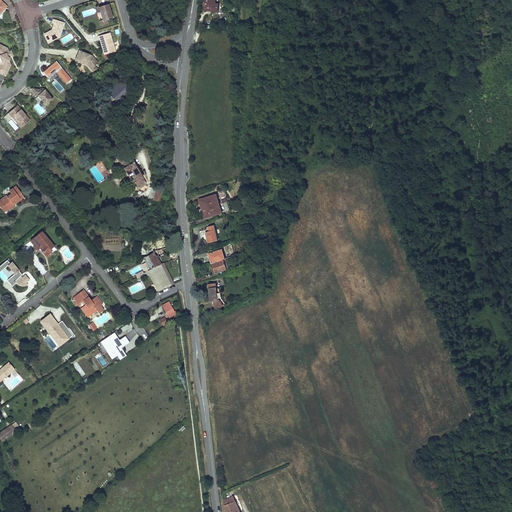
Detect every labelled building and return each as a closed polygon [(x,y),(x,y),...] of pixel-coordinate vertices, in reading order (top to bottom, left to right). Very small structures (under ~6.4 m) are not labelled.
[(3,0),(0,0),(0,11),(1,12),(8,5),(3,0)] [(213,0),(204,0),(204,10),(219,11),(219,3),(213,3),(213,0)] [(97,6),(101,19),(105,18),(110,16),(106,3),(100,5),(97,6)] [(51,29),(43,33),(47,41),(58,36),(63,22),(53,18),(51,22),(53,23),(54,23),(52,28),(51,27),(51,29)] [(103,33),(98,35),(100,39),(105,53),(116,50),(110,31),(103,33)] [(13,63),(11,59),(12,58),(11,55),(13,55),(11,50),(9,46),(0,41),(0,52),(1,54),(4,61),(0,70),(8,74),(13,63)] [(79,49),(75,59),(82,62),(82,60),(85,62),(87,64),(90,67),(94,64),(97,61),(91,54),(79,49)] [(72,80),(57,61),(44,72),(48,77),(56,71),(67,84),(72,80)] [(39,89),(39,88),(32,88),(32,95),(37,95),(45,104),(52,98),(43,88),(42,89),(39,89)] [(125,89),(114,97),(120,105),(131,97),(125,89)] [(17,104),(9,111),(12,114),(16,115),(20,120),(18,121),(22,126),(31,118),(21,107),(20,108),(17,104)] [(15,130),(18,128),(11,119),(9,121),(15,130)] [(132,161),(129,156),(120,161),(124,167),(123,168),(132,183),(134,183),(138,189),(147,183),(142,176),(143,176),(133,160),(132,161)] [(5,193),(0,196),(0,206),(3,210),(9,206),(10,207),(13,205),(12,203),(11,201),(22,193),(15,183),(8,188),(11,192),(6,195),(5,193)] [(162,201),(164,191),(155,190),(154,200),(162,201)] [(24,195),(22,193),(11,201),(12,203),(24,195)] [(222,212),(216,194),(198,200),(201,206),(202,205),(204,211),(202,212),(205,218),(222,212)] [(218,240),(214,225),(210,226),(211,232),(209,233),(206,234),(208,243),(218,240)] [(52,244),(40,229),(29,239),(37,247),(41,244),(45,248),(42,250),(46,255),(51,251),(48,247),(52,244)] [(163,239),(145,245),(150,256),(158,254),(159,257),(165,255),(163,251),(163,249),(167,248),(163,239)] [(150,256),(145,245),(141,247),(146,257),(150,256)] [(140,258),(146,257),(141,247),(137,248),(140,258)] [(222,249),(208,255),(215,273),(227,269),(226,267),(229,266),(226,257),(225,258),(222,249)] [(150,256),(146,257),(148,263),(151,270),(162,265),(159,257),(158,254),(150,256)] [(9,258),(0,265),(0,275),(5,282),(8,280),(11,284),(23,275),(9,258)] [(173,277),(166,263),(162,265),(169,279),(173,277)] [(169,279),(162,265),(151,270),(150,271),(159,291),(165,288),(163,283),(169,279)] [(150,271),(148,272),(150,277),(158,292),(159,291),(150,271)] [(24,273),(16,282),(22,287),(30,279),(24,273)] [(163,283),(165,288),(172,285),(169,279),(163,283)] [(217,297),(215,285),(208,286),(210,300),(214,308),(220,305),(217,297)] [(83,301),(89,295),(83,288),(72,298),(78,305),(83,301)] [(92,299),(89,295),(83,301),(85,304),(83,306),(88,313),(89,311),(92,314),(97,310),(100,314),(104,310),(100,306),(97,302),(100,299),(97,295),(92,299)] [(174,312),(168,303),(163,306),(168,315),(174,312)] [(88,317),(92,314),(89,311),(88,313),(83,306),(80,308),(88,317)] [(68,333),(57,318),(53,321),(46,312),(37,319),(46,330),(47,329),(53,337),(57,335),(60,340),(65,336),(64,336),(68,333)] [(165,316),(160,319),(163,325),(168,323),(165,316)] [(97,327),(92,321),(88,324),(93,330),(97,327)] [(60,340),(57,335),(53,337),(47,329),(46,330),(56,343),(60,340)] [(120,359),(127,355),(122,347),(130,342),(126,336),(119,340),(115,333),(101,341),(112,359),(118,355),(120,359)] [(60,359),(68,353),(65,349),(57,355),(60,359)] [(9,360),(0,366),(0,379),(15,367),(9,360)] [(73,366),(83,376),(86,373),(76,362),(73,366)] [(0,430),(0,431),(4,437),(15,429),(11,423),(0,430)]
